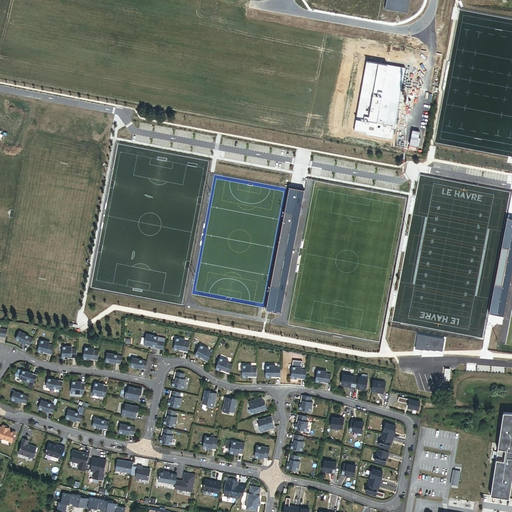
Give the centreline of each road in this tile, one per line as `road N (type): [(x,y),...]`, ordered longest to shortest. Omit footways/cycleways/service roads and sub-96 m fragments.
road 1 (residential): [(274,476),(394,506),(412,430),(403,418),(277,389)]
road 2 (unclassified): [(284,0),(283,8),(398,30),(423,24),(433,0)]
road 3 (residential): [(0,375),(13,358),(25,358),(158,385)]
road 4 (residential): [(144,451),(0,412)]
road 5 (residential): [(158,385),(169,365),(183,364),(223,385),(277,389)]
road 6 (residential): [(274,476),(144,451)]
